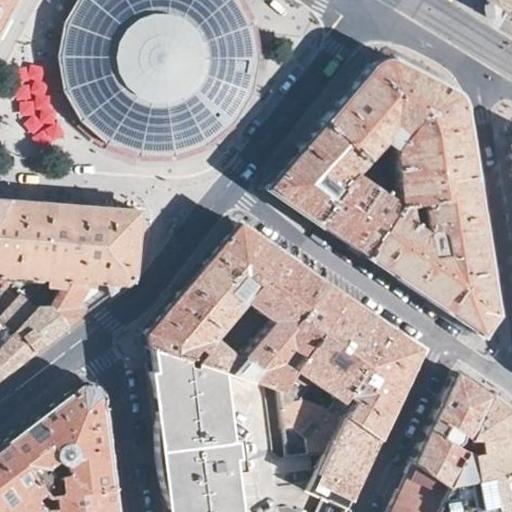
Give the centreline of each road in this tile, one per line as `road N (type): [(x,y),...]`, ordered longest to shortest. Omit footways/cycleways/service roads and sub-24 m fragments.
road 1 (residential): [(227,191),(442,338)]
road 2 (residential): [(490,79),(479,98),(511,298)]
road 3 (residential): [(227,191),(364,14)]
road 4 (residential): [(362,511),(442,338)]
road 5 (residential): [(100,330),(148,288),(227,191)]
road 6 (residential): [(137,511),(117,352),(100,330)]
road 7 (residential): [(364,14),(490,79)]
road 8 (residential): [(0,407),(100,330)]
